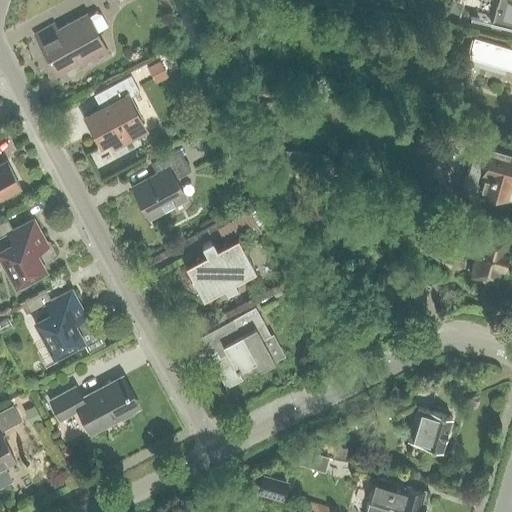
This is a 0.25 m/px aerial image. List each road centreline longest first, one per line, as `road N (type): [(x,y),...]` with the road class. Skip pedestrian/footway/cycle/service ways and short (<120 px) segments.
road 1 (residential): [(215,452),(0,48)]
road 2 (residential): [(215,452),(452,343),(511,358)]
road 3 (residential): [(96,511),(215,452)]
